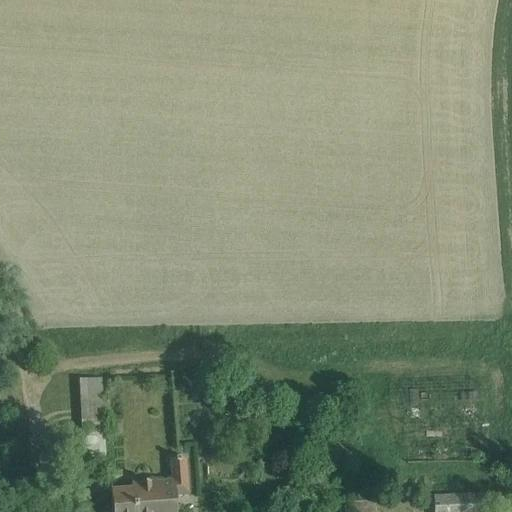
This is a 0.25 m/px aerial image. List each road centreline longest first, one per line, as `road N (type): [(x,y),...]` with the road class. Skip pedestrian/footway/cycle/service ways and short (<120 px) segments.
road 1 (track): [(29,397),(64,368),(181,356),(294,370),(431,373)]
road 2 (track): [(34,424),(0,283)]
